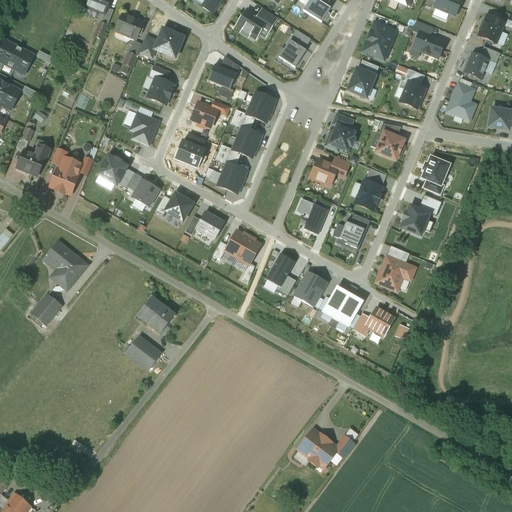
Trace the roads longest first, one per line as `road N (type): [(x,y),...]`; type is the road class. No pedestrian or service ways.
road 1 (residential): [(511,476),(0,186)]
road 2 (residential): [(211,38),(156,165),(240,215)]
road 3 (residential): [(426,129),(358,286)]
road 4 (residential): [(478,0),(426,129)]
road 5 (residential): [(326,106),(274,235)]
road 6 (residential): [(292,95),(240,215)]
